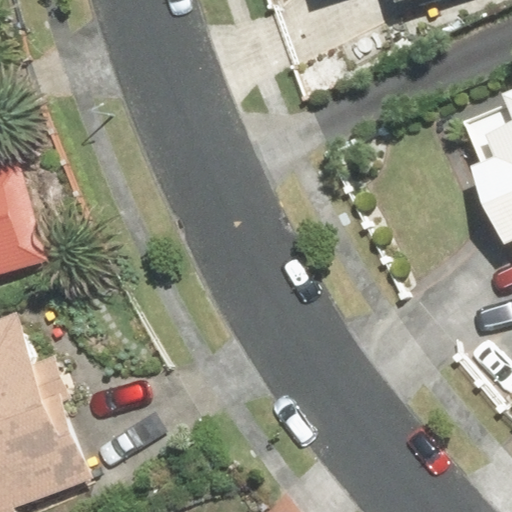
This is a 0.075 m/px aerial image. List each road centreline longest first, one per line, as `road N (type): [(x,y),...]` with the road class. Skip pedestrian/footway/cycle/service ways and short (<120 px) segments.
road 1 (residential): [(440,511),(299,337),(179,97),(151,0)]
road 2 (unknown): [(214,168),(511,36)]
